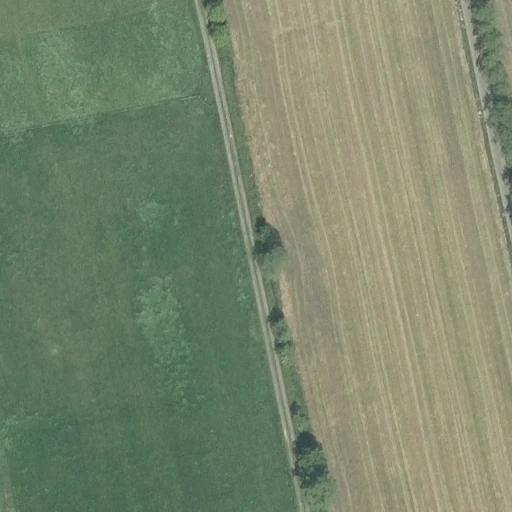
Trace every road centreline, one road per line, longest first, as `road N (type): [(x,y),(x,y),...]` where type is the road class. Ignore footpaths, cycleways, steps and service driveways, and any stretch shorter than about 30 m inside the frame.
road 1 (track): [(193,0),(301,511)]
road 2 (track): [(460,0),(511,238)]
